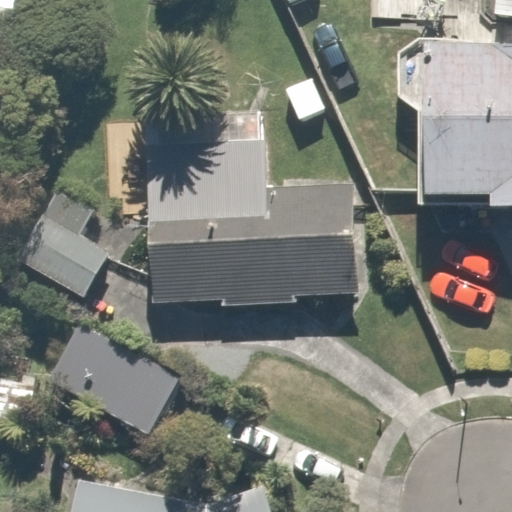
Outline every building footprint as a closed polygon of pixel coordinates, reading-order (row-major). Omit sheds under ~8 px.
[(511,55),(429,53),(424,199),(490,201),(490,218),(511,216),(511,55)] [(152,307),(217,302),(218,319),(336,311),(335,294),(364,292),(356,181),(267,187),(264,141),(141,150),(152,307)] [(34,217),(3,273),(76,312),(106,256),(34,217)] [(72,328),(44,382),(151,439),(179,385),(72,328)] [(274,511),(266,486),(222,499),(75,479),(70,511),(274,511)]
